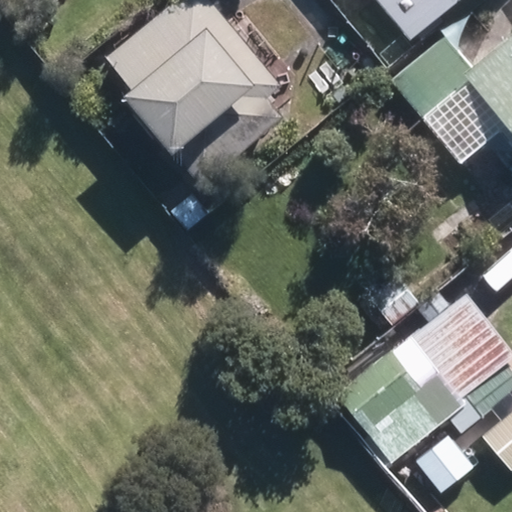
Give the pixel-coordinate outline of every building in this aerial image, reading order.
[(0,0),(0,3),(54,69),(137,0),(0,0)] [(111,81),(191,176),(273,108),(258,90),(274,77),(210,0),(156,0),(99,49),(120,74),(111,81)] [(376,0),(403,32),(440,0),(376,0)] [(511,16),(465,57),(440,28),(385,74),(416,112),(462,71),(511,130),(511,16)] [(186,187),(165,205),(183,226),(205,207),(186,187)] [(414,294),(466,253),(444,226),(393,265),(414,294)] [(386,455),(440,411),(436,407),(459,389),(478,414),(511,385),(511,372),(500,356),(509,349),(459,286),(333,387),(386,455)] [(462,458),(440,432),(423,447),(445,472),(462,458)]
